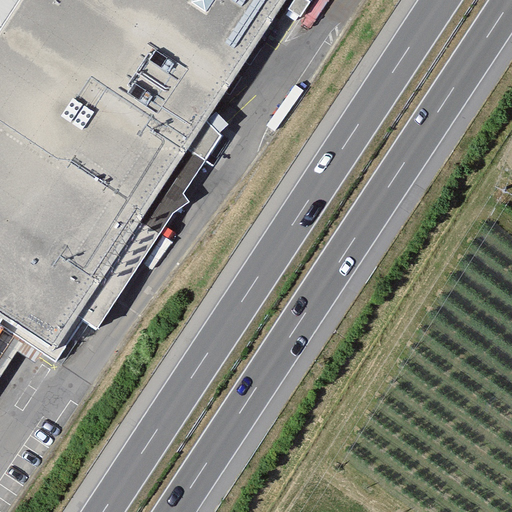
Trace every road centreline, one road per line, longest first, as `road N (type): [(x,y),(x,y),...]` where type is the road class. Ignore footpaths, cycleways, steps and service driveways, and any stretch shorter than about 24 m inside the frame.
road 1 (motorway): [(441,0),(103,511)]
road 2 (motorway): [(175,511),(511,0)]
